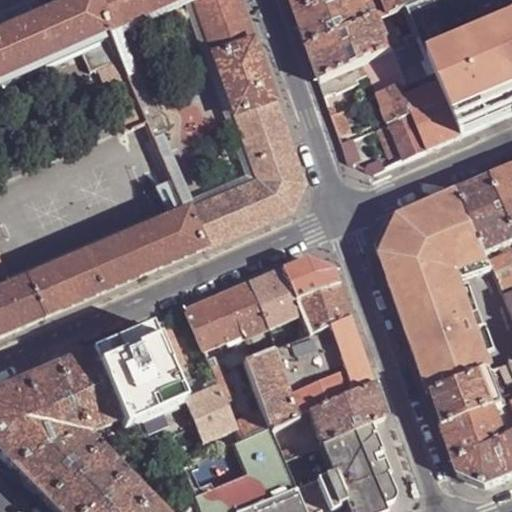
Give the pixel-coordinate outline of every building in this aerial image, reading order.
[(108,34),(93,0),(84,0),(0,37),(0,82),(98,39),(108,34)] [(93,0),(108,34),(117,30),(184,0),(93,0)] [(215,57),(194,0),(184,0),(247,178),(256,174),(235,117),(215,57)] [(194,0),(215,57),(252,45),(236,0),(194,0)] [(289,0),(297,21),(345,0),(289,0)] [(345,0),(297,21),(309,55),(370,28),(358,0),(345,0)] [(401,0),(383,0),(384,1),(393,18),(393,17),(407,11),(401,0)] [(401,0),(407,11),(433,0),(401,0)] [(393,18),(384,1),(377,4),(385,22),(389,20),(393,18)] [(370,28),(309,55),(320,88),(332,84),(343,79),(366,68),(395,56),(381,23),(370,28)] [(440,88),(459,132),(485,120),(511,108),(511,28),(511,27),(495,35),(484,39),(488,50),(460,62),(434,74),(436,81),(437,81),(440,88)] [(117,30),(108,34),(129,82),(141,111),(150,107),(117,30)] [(129,82),(108,34),(98,39),(101,47),(111,68),(118,86),(129,82)] [(0,82),(0,92),(101,47),(98,39),(0,82)] [(484,39),(456,52),(460,62),(488,50),(484,39)] [(215,57),(235,117),(273,103),(252,45),(215,57)] [(429,64),(421,45),(407,51),(417,72),(431,66),(429,64)] [(456,52),(429,64),(431,66),(434,74),(460,62),(456,52)] [(397,56),(395,56),(366,68),(371,80),(379,100),(402,91),(403,94),(412,90),(406,77),(397,56)] [(412,90),(436,81),(434,74),(431,66),(417,72),(406,77),(412,90)] [(130,132),(137,129),(118,86),(111,68),(97,75),(123,135),(130,132)] [(371,80),(366,68),(343,79),(349,93),(360,89),(359,86),(371,80)] [(343,79),(332,84),(339,97),(339,98),(349,93),(343,79)] [(141,111),(129,82),(118,86),(137,129),(147,124),(141,111)] [(332,84),(320,88),(326,102),(339,97),(332,84)] [(430,156),(463,142),(440,88),(407,103),(414,119),(430,156)] [(395,127),(414,119),(407,103),(403,94),(402,91),(379,100),(378,101),(384,116),(389,129),(395,127)] [(303,188),(273,103),(235,117),(256,174),(259,184),(187,215),(203,252),(291,214),(303,188)] [(153,138),(162,133),(166,132),(154,105),(150,107),(141,111),(147,124),(153,138)] [(511,108),(485,120),(490,130),(511,120),(511,108)] [(330,114),(332,121),(340,118),(338,111),(330,114)] [(353,136),(346,116),(340,118),(332,121),(339,143),(353,136)] [(376,119),(383,132),(389,129),(384,116),(376,119)] [(411,165),(430,156),(414,119),(395,127),(411,165)] [(485,120),(459,132),(463,142),(490,130),(485,120)] [(162,186),(172,182),(153,138),(147,124),(137,129),(162,186)] [(166,195),(162,186),(137,129),(130,132),(160,197),(166,195)] [(172,182),(183,206),(191,202),(162,133),(153,138),(172,182)] [(382,141),(379,134),(372,137),(375,144),(382,141)] [(355,144),(364,165),(375,160),(366,140),(355,144)] [(355,144),(342,150),(348,167),(353,169),(364,165),(355,144)] [(377,179),(388,174),(382,163),(370,168),(366,175),(377,179)] [(511,173),(490,182),(511,231),(511,173)] [(259,184),(256,174),(247,178),(191,202),(183,206),(187,215),(259,184)] [(176,220),(187,215),(183,206),(172,182),(162,186),(166,195),(173,211),(176,220)] [(511,231),(490,182),(458,197),(460,201),(486,258),(511,246),(511,231)] [(387,261),(435,400),(486,377),(510,367),(511,366),(511,316),(506,303),(502,294),(489,265),(486,258),(460,201),(404,224),(387,261)] [(7,282),(11,291),(176,220),(173,211),(7,282)] [(0,339),(203,252),(187,215),(176,220),(11,291),(0,295),(0,339)] [(489,265),(502,294),(511,290),(511,264),(508,256),(489,265)] [(305,262),(281,272),(296,306),(338,287),(334,274),(305,262)] [(0,295),(11,291),(7,282),(0,264),(0,295)] [(281,272),(249,287),(269,334),(301,321),(302,320),(296,306),(281,272)] [(214,302),(185,315),(203,355),(203,356),(236,343),(238,347),(250,342),(269,334),(249,287),(214,302)] [(309,340),(350,321),(338,287),(296,306),(302,320),(301,321),(309,340)] [(354,397),(374,388),(350,321),(309,340),(278,353),(275,355),(294,404),(348,382),(354,397)] [(167,322),(153,328),(174,377),(188,370),(167,322)] [(153,328),(90,356),(119,424),(124,437),(127,438),(154,438),(164,437),(166,442),(196,428),(186,406),(185,402),(174,378),(174,377),(153,328)] [(238,347),(242,356),(254,351),(250,342),(238,347)] [(262,350),(266,359),(275,355),(278,353),(274,344),(262,350)] [(203,356),(203,355),(195,358),(200,370),(207,366),(203,356)] [(273,430),(275,432),(298,422),(300,421),(294,404),(275,355),(266,359),(246,367),(264,413),(270,430),(273,430)] [(56,370),(85,438),(87,437),(87,438),(119,424),(90,356),(56,370)] [(208,368),(217,389),(224,406),(235,401),(219,364),(208,368)] [(200,370),(204,379),(210,392),(217,389),(208,368),(207,366),(200,370)] [(0,457),(12,469),(85,438),(56,370),(46,374),(0,394),(0,457)] [(174,378),(185,402),(210,392),(204,379),(194,383),(188,370),(174,377),(174,378)] [(435,400),(429,403),(441,436),(492,413),(500,410),(486,377),(435,400)] [(370,428),(386,421),(374,388),(354,397),(310,416),(310,417),(313,421),(321,448),(322,449),(370,428)] [(201,439),(204,446),(236,433),(234,426),(224,406),(217,389),(210,392),(185,402),(186,406),(188,410),(196,428),(201,439)] [(236,433),(241,443),(270,430),(264,413),(234,426),(236,433)] [(492,413),(441,436),(452,467),(506,443),(492,413)] [(300,421),(298,422),(300,427),(313,421),(310,417),(300,421)] [(382,456),(370,428),(322,449),(334,477),(299,491),(287,463),(283,453),(275,432),(273,430),(270,430),(241,443),(233,447),(247,481),(192,503),(195,507),(196,511),(384,511),(383,508),(390,505),(392,502),(393,496),(387,480),(390,479),(383,464),(374,467),(371,461),(382,456)] [(12,469),(46,504),(100,452),(93,443),(87,438),(87,437),(85,438),(12,469)] [(154,457),(172,456),(166,442),(164,437),(154,438),(154,457)] [(154,438),(127,438),(129,458),(154,457),(154,438)] [(511,440),(506,443),(452,467),(457,480),(485,493),(511,481),(511,440)] [(283,453),(287,463),(299,459),(295,448),(283,453)] [(53,511),(87,511),(124,476),(100,452),(46,504),(53,511)] [(383,464),(382,456),(371,461),(374,467),(383,464)] [(87,511),(139,511),(149,502),(124,476),(87,511)] [(139,511),(159,511),(149,502),(139,511)]
